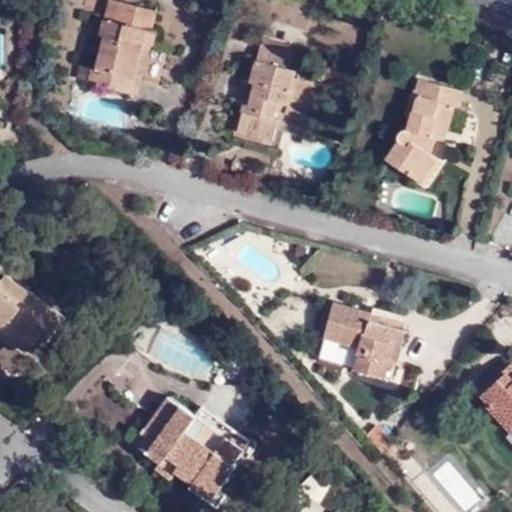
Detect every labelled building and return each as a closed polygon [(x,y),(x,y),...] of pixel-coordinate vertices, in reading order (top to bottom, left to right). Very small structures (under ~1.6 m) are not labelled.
[(155,11),(114,0),(109,19),(103,17),(98,35),(104,36),(96,68),(79,63),(76,79),(129,93),(146,30),(150,30),(155,11)] [(109,19),(114,0),(113,0),(107,0),(103,17),(109,19)] [(155,32),(150,30),(146,30),(129,93),(137,95),(155,32)] [(305,117),(313,83),(292,77),(298,54),(263,45),(251,82),(258,85),(252,107),(246,105),(239,131),(271,140),(277,120),(271,119),(275,104),(285,106),(284,112),(305,117)] [(453,106),(458,90),(420,79),(415,96),(411,112),(406,129),(402,131),(398,134),(398,141),(386,159),(419,182),(435,157),(431,156),(437,137),(444,139),(453,106)] [(258,85),(251,82),(244,80),(238,103),(246,105),(252,107),(258,85)] [(320,84),(313,83),(305,117),(311,119),(320,84)] [(465,92),(458,90),(453,106),(460,109),(465,92)] [(411,112),(415,96),(409,95),(405,111),(411,112)] [(302,127),(305,117),(284,112),(285,106),(275,104),(271,119),(277,120),(302,127)] [(1,283),(0,281),(0,327),(37,355),(65,317),(7,276),(1,283)] [(412,327),(334,304),(324,337),(359,347),(353,368),(396,381),(412,327)] [(511,362),(504,369),(507,373),(482,395),(489,404),(487,407),(509,430),(511,427),(511,362)] [(143,455),(181,406),(168,397),(131,447),(143,455)] [(194,414),(181,406),(143,455),(156,465),(163,456),(177,468),(174,473),(190,485),(197,476),(218,491),(236,466),(233,464),(248,443),(200,407),(194,414)] [(163,456),(156,465),(153,469),(168,479),(174,473),(177,468),(163,456)] [(224,497),(218,491),(197,476),(190,485),(188,488),(217,509),(224,497)]
